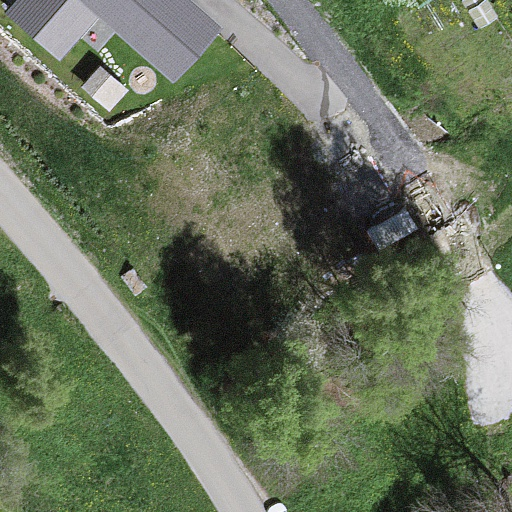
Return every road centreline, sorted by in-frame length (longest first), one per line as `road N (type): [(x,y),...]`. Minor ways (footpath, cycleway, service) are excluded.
road 1 (unclassified): [(0,190),(121,335),(245,511)]
road 2 (residential): [(282,0),(335,63),(511,328)]
